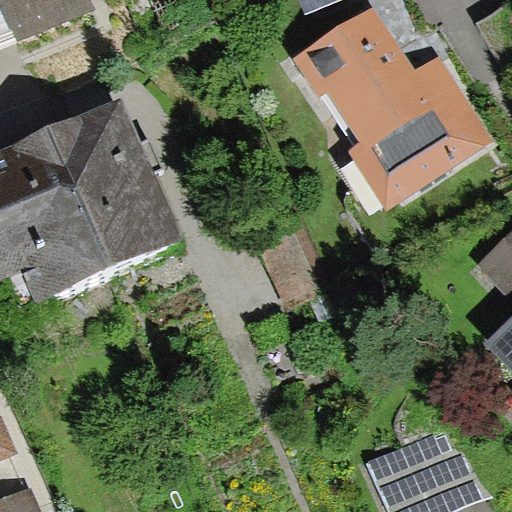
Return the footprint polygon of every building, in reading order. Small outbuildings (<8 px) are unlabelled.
[(0,0),(0,45),(15,39),(18,47),(93,16),(86,0),(0,0)] [(311,0),(316,13),(356,0),(311,0)] [(295,64),(321,105),(328,101),(361,152),(352,158),(388,212),(494,143),(440,62),(417,77),(374,12),(295,64)] [(65,134),(0,162),(0,286),(20,278),(37,316),(184,251),(121,109),(65,134)] [(511,243),(480,273),(511,308),(511,322),(485,348),(511,377),(511,243)] [(456,427),(367,469),(387,511),(459,511),(490,498),(456,427)] [(41,511),(32,491),(0,505),(0,511),(41,511)]
